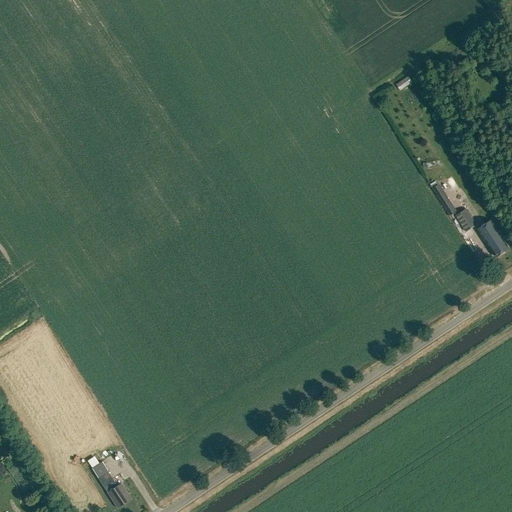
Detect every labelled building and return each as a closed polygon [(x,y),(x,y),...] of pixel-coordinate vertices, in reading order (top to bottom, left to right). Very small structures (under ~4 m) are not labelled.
[(406,76),(395,83),(398,89),(410,82),(406,76)] [(468,187),(475,183),(468,170),(461,174),(468,187)] [(432,188),(449,215),(456,210),(439,183),(432,188)] [(469,188),(473,196),(480,193),(476,184),(469,188)] [(476,224),(465,208),(455,215),(465,231),(476,224)] [(495,257),(508,248),(491,221),(478,230),(495,257)] [(90,466),(97,461),(93,455),(86,460),(90,466)] [(107,471),(106,472),(98,477),(118,508),(131,499),(121,484),(116,487),(113,482),(114,481),(107,471)]
